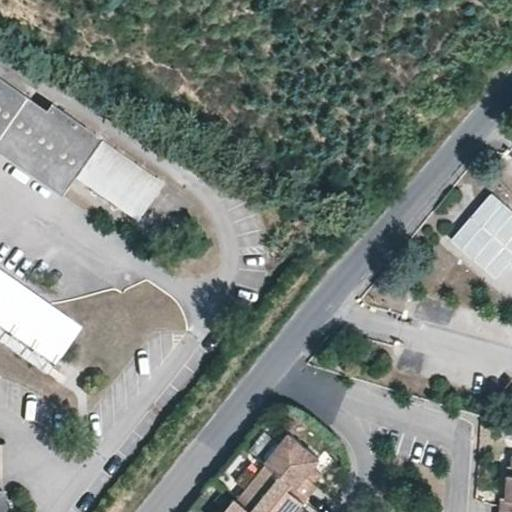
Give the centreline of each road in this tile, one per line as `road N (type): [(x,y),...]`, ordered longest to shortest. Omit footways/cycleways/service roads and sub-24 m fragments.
road 1 (residential): [(273,365),(461,140),(511,96)]
road 2 (residential): [(156,511),(273,365)]
road 3 (residential): [(459,511),(462,443),(444,428),(362,404)]
road 4 (residential): [(342,403),(366,459),(348,511)]
